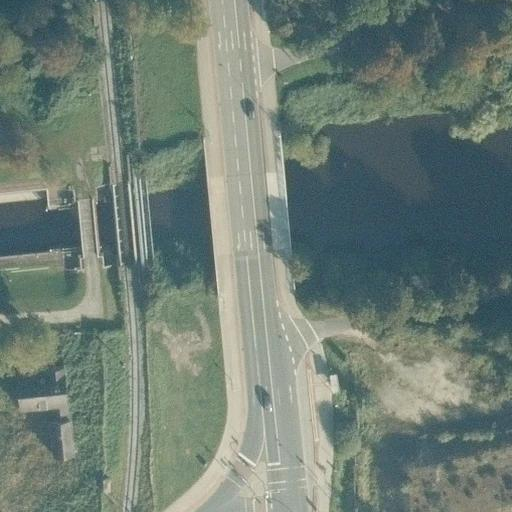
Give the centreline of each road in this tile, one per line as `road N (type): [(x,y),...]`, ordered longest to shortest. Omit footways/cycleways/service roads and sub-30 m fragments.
road 1 (secondary): [(232,0),(269,370)]
road 2 (unknown): [(77,307),(105,511)]
road 3 (primary): [(511,481),(348,511)]
road 4 (tertiary): [(269,370),(253,443),(209,511)]
road 5 (secondary): [(269,370),(284,511)]
